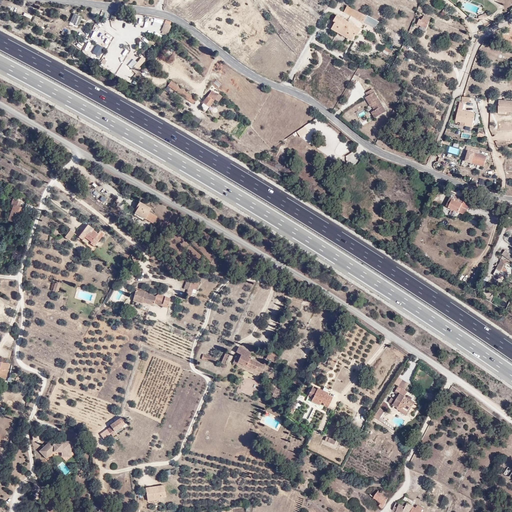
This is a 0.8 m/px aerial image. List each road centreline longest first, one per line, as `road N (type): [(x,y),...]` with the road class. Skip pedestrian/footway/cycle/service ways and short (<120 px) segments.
road 1 (unclassified): [(383,511),(407,483),(407,460),(451,376),(304,277),(0,104)]
road 2 (motorway): [(0,61),(339,258),(511,373)]
road 3 (motorway): [(511,351),(196,150),(0,42)]
road 4 (unclassified): [(66,0),(169,16),(379,151),(511,199)]
